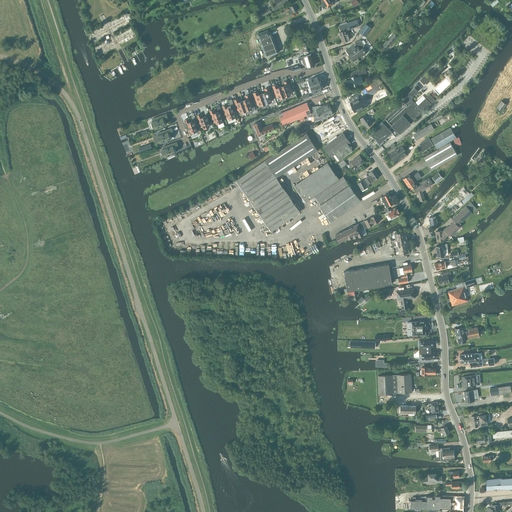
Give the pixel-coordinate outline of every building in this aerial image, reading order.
[(279,6),(289,0),(275,0),(278,4),(273,7),(272,7),(269,9),(269,8),(259,15),(261,18),(271,12),(271,11),(274,10),(275,12),(280,8),(279,6)] [(413,0),(404,11),(408,14),(419,0),(413,0)] [(298,10),(297,10),(294,5),(288,8),(287,7),(280,11),(282,15),(288,11),(289,13),(290,14),(291,13),(292,14),(298,10)] [(347,23),(339,26),(341,32),(339,33),(340,36),(341,36),(343,42),(350,40),(347,32),(347,33),(346,30),(349,29),(347,23)] [(359,32),(365,36),(371,28),(366,23),(359,32)] [(268,30),(257,34),(259,40),(272,35),(271,32),(269,32),(268,30)] [(382,52),(396,35),(393,33),(379,49),(382,52)] [(272,35),(259,40),(262,46),(275,41),(272,35)] [(364,55),(366,53),(363,48),(364,48),(364,44),(362,41),(358,40),(358,41),(357,41),(357,42),(356,42),(355,42),(355,43),(356,44),(354,46),(354,45),(346,50),(350,55),(351,54),(352,55),(350,57),(354,62),(357,60),(358,61),(362,59),(361,57),(362,57),(362,56),(363,56),(364,55)] [(275,41),(262,46),(264,52),(277,47),(275,41)] [(300,54),(311,50),(308,42),(301,44),(302,49),(298,50),(300,54)] [(277,47),(264,52),(266,57),(279,52),(277,47)] [(312,65),(315,65),(312,54),(301,57),(304,68),(307,67),(307,69),(310,69),(313,68),(312,65)] [(346,81),(347,85),(348,85),(349,87),(352,86),(353,86),(358,85),(358,84),(363,83),(361,75),(363,75),(362,74),(366,73),(364,66),(351,73),(352,76),(350,77),(351,77),(346,79),(347,81),(346,81)] [(376,72),(378,70),(373,66),(370,71),(375,76),(377,73),(376,72)] [(425,75),(420,80),(424,84),(426,83),(427,84),(429,82),(428,81),(429,79),(425,75)] [(307,82),(309,87),(321,83),(319,77),(318,77),(309,80),(310,81),(307,82)] [(285,85),(282,86),(285,96),(290,95),(290,94),(290,93),(289,88),(290,87),(288,81),(284,82),(285,85)] [(321,83),(309,87),(310,87),(312,92),(314,92),(322,89),(322,88),(323,88),(321,83)] [(280,98),(285,96),(282,86),(278,88),(277,85),(273,86),(275,93),(277,92),(279,98),(280,97),(280,98)] [(375,86),(372,88),(380,98),(383,95),(375,86)] [(266,92),(263,93),(266,103),(271,102),(271,101),(272,100),(270,95),(271,94),(269,87),(265,89),(266,92)] [(437,100),(439,98),(435,95),(433,97),(432,95),(431,95),(430,94),(428,95),(427,95),(426,96),(426,97),(425,98),(417,105),(412,99),(414,97),(412,96),(418,91),(415,87),(409,92),(410,93),(406,97),(403,100),(399,104),(399,105),(395,108),(396,109),(379,124),(380,125),(371,134),(380,143),(392,132),(396,136),(400,133),(401,134),(407,128),(406,127),(416,117),(436,99),(437,100)] [(254,93),(256,99),(258,105),(260,104),(261,104),(261,105),(266,103),(263,93),(259,95),(258,91),(254,93)] [(247,99),(243,100),(247,110),(252,109),(251,108),(252,107),(250,102),(252,101),(249,94),(246,96),(247,99)] [(354,111),(363,106),(359,98),(350,102),(354,111)] [(242,112),(247,110),(243,100),(239,102),(238,99),(234,100),(237,107),(239,106),(241,111),(242,112)] [(502,111),(506,104),(501,101),(496,107),(500,110),(498,112),(500,113),(501,111),(502,111)] [(283,125),(298,119),(308,115),(309,117),(314,116),(314,122),(321,119),(327,117),(327,116),(333,114),(329,104),(321,107),(320,106),(311,107),(310,105),(308,106),(307,102),(279,114),(283,125)] [(226,105),(223,106),(227,118),(229,117),(229,118),(230,118),(230,119),(235,117),(235,116),(232,108),(231,107),(227,108),(226,105)] [(219,112),(215,113),(213,110),(210,111),(214,122),(216,122),(216,123),(217,122),(218,124),(223,122),(222,121),(223,120),(220,112),(219,112)] [(437,120),(440,125),(454,118),(452,113),(437,120)] [(166,123),(164,119),(168,118),(167,114),(159,117),(152,119),(156,128),(158,127),(158,129),(163,127),(162,126),(165,125),(165,124),(166,123)] [(201,114),(197,115),(201,127),(203,126),(204,127),(205,128),(210,126),(209,125),(210,125),(207,117),(206,117),(206,116),(202,118),(201,114)] [(367,127),(373,123),(366,114),(360,119),(362,122),(363,122),(367,127)] [(188,119),(184,120),(189,131),(191,131),(191,132),(192,132),(197,131),(196,130),(197,130),(194,121),(194,122),(193,121),(189,122),(188,119)] [(327,131),(330,129),(331,132),(335,130),(334,128),(336,127),(334,121),(325,126),(327,131)] [(258,136),(265,133),(268,132),(274,129),(272,124),(266,127),(263,128),(260,122),(253,124),(258,136)] [(434,129),(431,123),(413,135),(417,140),(434,129)] [(438,149),(450,142),(457,138),(450,127),(431,138),(438,149)] [(159,142),(159,143),(171,139),(169,133),(173,132),(172,128),(163,131),(164,134),(157,136),(157,137),(155,138),(157,143),(159,142)] [(336,162),(354,149),(350,143),(350,142),(343,132),(324,146),(336,162)] [(300,211),(277,177),(318,150),(307,133),(265,160),(236,180),(271,231),(300,211)] [(430,147),(433,145),(429,138),(420,144),(421,145),(418,147),(421,152),(430,147)] [(173,156),(173,154),(176,152),(174,147),(178,146),(177,142),(168,145),(169,147),(162,150),(162,151),(160,152),(162,156),(164,156),(164,157),(168,155),(169,158),(173,156)] [(431,170),(453,158),(458,155),(450,142),(438,149),(423,158),(431,170)] [(393,159),(405,150),(402,146),(390,155),(393,159)] [(405,150),(393,159),(395,163),(407,155),(405,152),(408,151),(406,149),(405,150)] [(252,151),(247,154),(248,155),(244,157),(246,160),(249,158),(250,160),(255,157),(252,151)] [(361,164),(364,161),(359,155),(351,161),(352,162),(349,165),(351,168),(354,165),(357,169),(361,167),(359,164),(360,164),(361,164)] [(348,184),(349,184),(343,176),(339,179),(327,162),(294,185),(306,202),(314,196),(323,209),(322,210),(331,222),(360,201),(348,184)] [(367,187),(367,186),(373,181),(379,177),(374,169),(368,173),(370,176),(364,180),(363,180),(358,183),(362,190),(367,187)] [(403,178),(407,184),(420,174),(418,172),(411,177),(409,174),(403,178)] [(436,183),(443,178),(438,172),(432,177),(436,183)] [(420,174),(407,184),(410,189),(415,186),(416,188),(418,187),(414,182),(421,177),(420,174)] [(423,184),(418,187),(416,188),(414,190),(416,193),(417,192),(418,193),(420,201),(425,200),(422,191),(432,184),(428,178),(422,182),(423,184)] [(461,201),(455,206),(458,209),(474,194),(471,192),(461,201)] [(394,203),(392,198),(389,193),(381,197),(383,201),(382,201),(383,203),(384,202),(387,207),(394,203)] [(471,202),(466,206),(452,219),(454,221),(444,231),(443,230),(436,232),(437,241),(445,240),(445,238),(449,234),(450,236),(460,227),(458,225),(472,213),(470,210),(475,206),(471,202)] [(389,220),(400,214),(396,207),(389,210),(387,207),(384,209),(386,212),(385,213),(389,220)] [(377,214),(342,231),(335,235),(339,242),(348,238),(349,239),(353,237),(354,238),(358,236),(359,237),(363,234),(361,230),(380,221),(377,214)] [(438,225),(438,223),(441,222),(440,215),(436,216),(429,218),(431,226),(438,225)] [(394,233),(395,238),(396,240),(407,238),(406,235),(409,235),(408,231),(394,233)] [(407,238),(396,240),(397,247),(410,244),(410,240),(407,241),(407,238)] [(310,247),(314,253),(320,249),(317,245),(316,245),(315,244),(310,247)] [(411,249),(411,246),(410,244),(397,247),(398,254),(409,252),(409,249),(411,249)] [(443,245),(436,246),(437,257),(444,256),(443,245)] [(451,265),(456,264),(455,259),(445,262),(435,264),(435,263),(436,270),(446,268),(446,265),(451,264),(451,265)] [(347,291),(392,284),(389,264),(344,271),(347,291)] [(406,272),(412,271),(411,265),(403,266),(404,274),(401,274),(401,278),(399,278),(400,283),(408,282),(406,272)] [(495,275),(502,273),(501,266),(494,268),(495,275)] [(445,275),(437,277),(439,284),(449,282),(448,277),(451,277),(450,271),(445,272),(445,275)] [(477,282),(475,279),(462,283),(464,286),(463,286),(464,287),(448,292),(452,306),(468,301),(464,289),(474,285),(474,283),(477,282)] [(414,288),(396,291),(398,300),(400,300),(402,310),(398,310),(399,315),(406,313),(406,309),(406,308),(409,307),(407,299),(415,298),(414,288)] [(426,335),(425,321),(411,322),(412,335),(426,335)] [(455,329),(457,336),(479,331),(478,327),(467,329),(467,332),(464,332),(463,327),(455,329)] [(479,335),(479,331),(457,336),(458,343),(466,341),(465,337),(468,336),(468,339),(479,336),(479,335)] [(419,347),(420,349),(430,349),(430,346),(433,346),(433,340),(429,340),(429,339),(425,339),(425,341),(421,342),(421,347),(419,347)] [(430,349),(420,349),(420,353),(422,353),(422,359),(427,359),(431,359),(431,358),(435,358),(435,352),(431,352),(430,349)] [(471,367),(483,365),(482,359),(479,359),(479,353),(460,354),(460,362),(470,362),(471,367)] [(398,393),(412,392),(412,386),(411,374),(378,376),(379,394),(393,393),(398,393)] [(462,387),(471,386),(469,376),(462,376),(462,381),(463,381),(463,382),(461,382),(462,387)] [(429,387),(436,387),(435,380),(428,380),(428,378),(419,378),(419,382),(428,381),(429,387)] [(498,387),(477,390),(478,398),(492,396),(492,395),(511,392),(511,390),(510,384),(498,386),(498,387)] [(474,401),(473,390),(464,391),(465,402),(474,401)] [(432,413),(439,412),(437,402),(431,403),(431,406),(429,406),(429,408),(431,408),(432,413)] [(481,426),(488,425),(486,414),(479,415),(476,416),(476,415),(471,416),(473,427),(478,426),(478,425),(480,424),(481,426)] [(444,435),(449,433),(446,426),(441,428),(437,430),(438,432),(442,430),(444,435)] [(485,444),(491,443),(490,435),(486,435),(487,441),(485,441),(484,436),(476,437),(477,443),(480,442),(480,445),(485,444)] [(430,453),(441,452),(442,461),(451,461),(451,458),(454,458),(454,456),(455,456),(454,451),(454,450),(450,450),(450,447),(438,448),(438,444),(429,445),(430,453)] [(423,484),(442,483),(442,476),(437,476),(436,472),(428,473),(428,476),(423,477),(423,484)] [(488,486),(489,489),(495,488),(495,485),(501,485),(501,488),(511,487),(511,478),(501,479),(501,478),(494,478),(494,479),(487,480),(487,486),(488,486)] [(463,510),(463,497),(461,497),(461,496),(458,496),(457,497),(455,497),(455,495),(442,495),(442,496),(434,496),(434,497),(426,496),(426,499),(411,498),(410,509),(442,510),(442,509),(455,509),(455,507),(457,507),(457,509),(463,510)]
